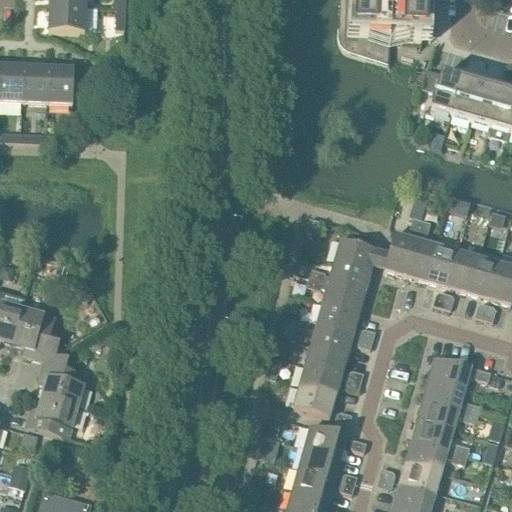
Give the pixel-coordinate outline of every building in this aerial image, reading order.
[(85,12),(85,0),(49,0),(49,11),(85,12)] [(116,0),(116,13),(125,14),(125,0),(116,0)] [(338,0),(337,44),(337,47),(337,49),(338,51),(339,53),(341,56),(344,58),(348,60),(387,71),(387,75),(388,75),(390,43),(422,45),(420,52),(421,52),(423,45),(430,45),(432,15),(435,0),(338,0)] [(85,12),(49,11),(48,29),(48,36),(84,38),(85,12)] [(116,13),(115,34),(124,34),(125,14),(116,13)] [(22,71),(0,70),(0,106),(21,108),(22,71)] [(47,72),(22,71),(21,108),(46,109),(47,72)] [(47,72),(46,109),(71,110),(73,74),(47,72)] [(451,121),(463,78),(449,75),(447,82),(440,80),(435,99),(432,99),(432,100),(432,109),(431,115),(451,121)] [(451,121),(471,126),(480,91),(474,90),(476,82),(463,78),(451,121)] [(480,91),(471,126),(490,131),(487,140),(488,140),(502,89),(489,86),(487,93),(480,91)] [(510,137),(511,130),(511,92),(502,89),(488,140),(506,145),(508,137),(510,137)] [(0,137),(0,146),(20,147),(20,138),(0,137)] [(20,138),(20,147),(40,148),(41,139),(20,138)] [(50,140),(49,149),(70,150),(70,140),(50,140)] [(313,224),(309,223),(305,239),(314,241),(318,226),(317,226),(317,224),(313,223),(313,224)] [(383,258),(379,274),(383,275),(384,275),(405,281),(420,225),(412,223),(408,237),(411,238),(409,243),(406,242),(394,239),(393,239),(388,260),(383,258)] [(405,281),(425,287),(426,287),(436,250),(424,247),(429,227),(420,225),(405,281)] [(340,246),(334,268),(370,278),(371,272),(373,272),(377,274),(379,274),(383,258),(382,258),(378,257),(377,256),(376,256),(369,254),(340,246)] [(456,256),(436,250),(426,287),(446,292),(456,256)] [(477,262),(456,256),(446,292),(467,298),(477,262)] [(498,268),(477,262),(467,298),(488,304),(498,268)] [(364,298),(370,278),(334,268),(330,280),(310,274),(308,283),(364,298)] [(511,302),(511,271),(498,268),(488,304),(510,310),(511,302)] [(308,283),(306,292),(326,297),(323,308),(358,319),(358,318),(364,298),(308,283)] [(441,312),(445,298),(438,296),(435,299),(432,310),(441,312)] [(445,298),(441,312),(450,315),(453,303),(451,300),(445,298)] [(21,313),(0,307),(0,346),(11,350),(21,313)] [(323,308),(317,329),(352,339),(358,319),(323,308)] [(482,323),(486,309),(481,308),(477,310),(474,321),(482,323)] [(486,309),(482,323),(492,326),(495,315),(492,311),(486,309)] [(21,360),(40,365),(43,366),(53,360),(58,346),(47,343),(53,322),(21,313),(11,350),(23,353),(21,360)] [(317,329),(311,351),(346,361),(352,339),(317,329)] [(357,341),(371,345),(374,336),(362,333),(358,336),(357,341)] [(371,345),(357,341),(355,347),(358,351),(369,354),(371,345)] [(340,381),(346,361),(311,351),(305,371),(340,381)] [(68,364),(57,361),(53,360),(43,366),(37,388),(44,390),(41,402),(77,412),(85,380),(65,374),(68,364)] [(470,372),(457,368),(434,362),(428,383),(464,393),(468,379),(474,381),(473,383),(487,387),(489,378),(470,373),(470,372)] [(334,402),(340,381),(305,371),(299,392),(334,402)] [(345,383),(360,387),(362,377),(351,374),(347,377),(345,383)] [(360,387),(345,383),(344,389),(346,392),(357,395),(360,387)] [(428,383),(422,404),(478,420),(480,411),(466,407),(466,409),(460,407),(464,393),(428,383)] [(299,392),(293,413),(328,424),(334,402),(299,392)] [(25,432),(40,436),(68,444),(77,412),(41,402),(37,414),(30,412),(25,432)] [(422,404),(416,425),(453,435),(456,423),(475,429),(478,420),(422,404)] [(334,425),(348,429),(351,420),(340,417),(335,420),(334,425)] [(416,425),(410,446),(466,461),(469,453),(455,449),(454,451),(449,449),(453,435),(416,425)] [(310,432),(304,454),(340,464),(346,442),(310,432)] [(19,450),(35,455),(39,442),(23,437),(22,440),(18,438),(16,443),(21,445),(19,450)] [(98,437),(94,451),(102,453),(106,440),(98,437)] [(363,458),(366,449),(366,448),(351,444),(349,451),(352,454),(363,458)] [(410,446),(405,467),(441,477),(444,465),(445,463),(450,464),(450,466),(464,470),(466,461),(410,446)] [(304,454),(298,474),(334,485),(340,464),(304,454)] [(435,499),(441,477),(405,467),(399,488),(435,499)] [(11,480),(24,483),(26,476),(13,472),(11,480)] [(380,483),(393,487),(395,481),(393,476),(382,473),(380,483)] [(328,506),(334,485),(298,474),(292,495),(328,506)] [(339,487),(354,491),(356,482),(345,479),(341,481),(339,487)] [(24,483),(11,480),(8,488),(22,492),(24,483)] [(393,487),(380,483),(377,492),(388,495),(392,493),(393,487)] [(354,491),(339,487),(338,493),(340,497),(351,500),(354,491)] [(404,511),(430,511),(435,499),(399,488),(393,509),(404,511)] [(292,495),(286,511),(326,511),(328,506),(292,495)] [(38,511),(90,511),(91,510),(43,496),(38,511)]
